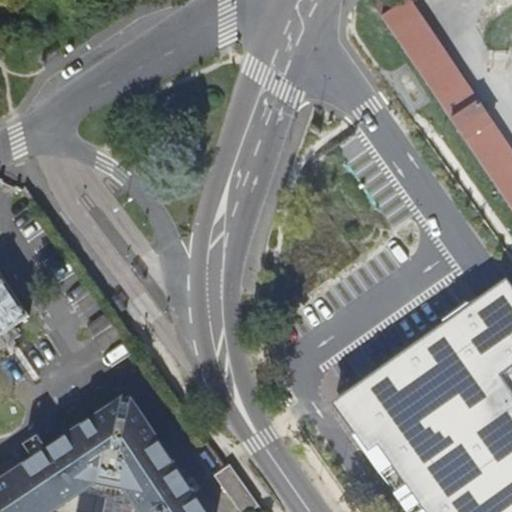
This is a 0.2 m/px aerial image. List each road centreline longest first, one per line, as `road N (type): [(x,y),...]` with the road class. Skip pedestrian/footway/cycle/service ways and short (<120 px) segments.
road 1 (secondary): [(213,289),(222,205),(263,75),(297,2)]
road 2 (residential): [(297,2),(226,10),(43,127)]
road 3 (secondary): [(313,511),(239,406),(213,289)]
road 4 (residential): [(43,127),(128,182),(189,271),(213,289)]
road 5 (unknown): [(243,140),(312,148),(389,138)]
